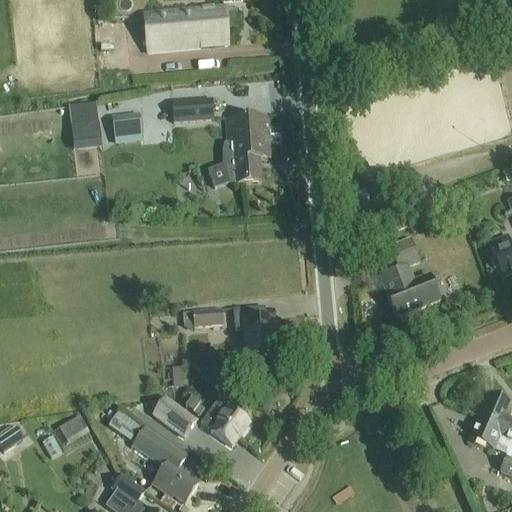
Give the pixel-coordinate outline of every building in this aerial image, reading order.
[(147,58),(228,51),(225,8),(143,15),(147,58)] [(173,128),(213,125),(212,102),(171,106),(173,128)] [(114,148),(143,144),(139,117),(110,121),(114,148)] [(229,188),(237,187),(237,189),(262,187),(260,163),(271,162),(267,120),(224,124),(226,147),(223,147),(222,152),(221,157),(222,164),(222,169),(207,175),(213,193),(229,188)] [(109,147),(108,123),(76,125),(77,149),(109,147)] [(433,222),(428,209),(384,226),(388,239),(433,222)] [(501,281),(511,276),(511,248),(511,249),(508,239),(488,247),(501,281)] [(387,296),(396,321),(441,304),(432,279),(415,286),(409,270),(422,265),(414,241),(392,248),(401,273),(381,280),(388,296),(387,296)] [(247,361),(276,358),(273,323),(258,325),(257,312),(234,313),(236,337),(245,336),(247,361)] [(192,316),(182,317),(183,332),(194,331),(194,333),(224,330),(222,313),(192,316)] [(189,390),(187,370),(172,371),(174,391),(189,390)] [(218,398),(198,427),(232,451),(249,427),(227,412),(223,418),(218,415),(226,403),(218,398)] [(511,435),(511,422),(507,420),(511,409),(511,408),(488,398),(478,420),(511,435)] [(197,425),(164,401),(151,418),(185,442),(197,425)] [(198,421),(204,413),(198,409),(200,407),(191,401),(184,411),(198,421)] [(139,429),(118,415),(108,430),(129,444),(139,429)] [(511,435),(478,420),(468,443),(506,459),(498,477),(511,482),(511,435)] [(68,449),(89,436),(79,421),(58,433),(68,449)] [(25,442),(17,430),(0,442),(0,449),(5,456),(25,442)] [(187,461),(161,444),(143,432),(131,450),(165,472),(153,489),(172,502),(173,500),(185,509),(199,488),(179,474),(187,461)] [(144,511),(138,507),(146,496),(121,479),(111,494),(116,497),(107,511),(144,511)]
